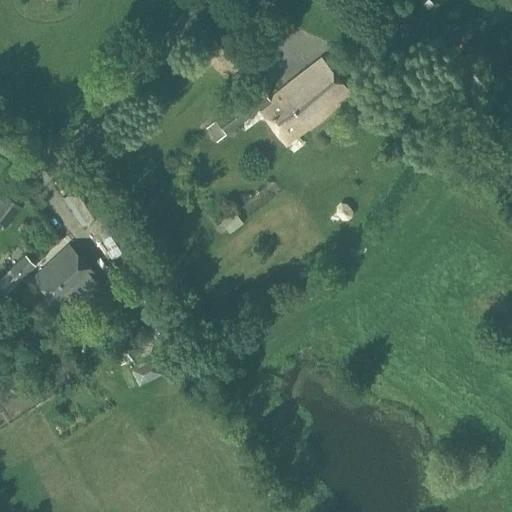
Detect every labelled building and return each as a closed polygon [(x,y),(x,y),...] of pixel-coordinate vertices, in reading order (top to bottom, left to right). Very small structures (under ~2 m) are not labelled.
[(192,50),(227,83),(258,50),(223,17),(192,50)] [(205,129),(216,144),(259,112),(286,147),(350,97),(321,59),(268,100),(258,85),(205,129)] [(62,200),(81,229),(86,225),(99,245),(103,242),(116,263),(113,266),(122,280),(139,269),(118,231),(120,229),(89,182),(62,200)] [(0,227),(3,230),(19,210),(3,197),(0,200),(0,227)] [(341,203),(337,206),(336,209),(335,213),(341,220),(347,221),(352,216),(353,210),(347,203),(341,203)] [(96,276),(70,248),(35,280),(59,307),(65,302),(73,308),(96,287),(91,281),(96,276)] [(0,280),(0,287),(6,294),(35,266),(24,256),(7,274),(0,280)] [(111,317),(133,343),(147,331),(123,306),(111,317)] [(30,386),(43,403),(83,372),(70,355),(30,386)]
